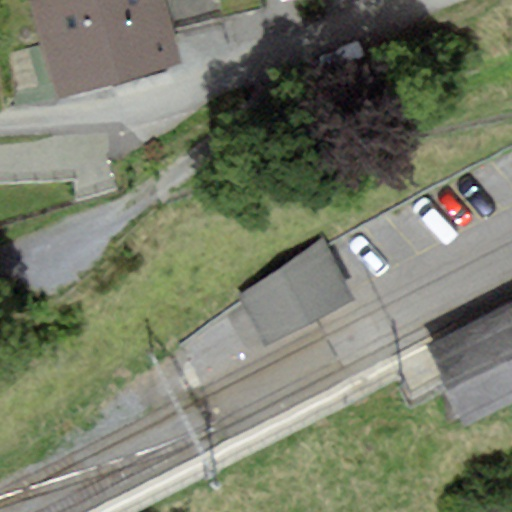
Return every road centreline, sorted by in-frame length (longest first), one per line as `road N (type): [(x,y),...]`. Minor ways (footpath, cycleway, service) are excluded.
road 1 (residential): [(423,0),(277,42),(133,110),(0,119)]
road 2 (track): [(291,93),(189,166),(0,261)]
